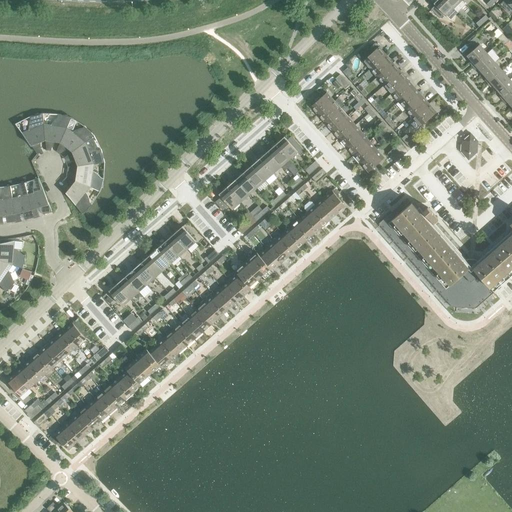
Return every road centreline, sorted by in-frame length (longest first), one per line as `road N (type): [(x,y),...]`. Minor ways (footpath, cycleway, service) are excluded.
road 1 (unclassified): [(67,279),(171,174)]
road 2 (residential): [(78,290),(188,194)]
road 3 (residential): [(188,194),(287,104)]
road 4 (unclassified): [(476,110),(392,12)]
road 5 (residential): [(371,201),(287,104)]
road 6 (unclassified): [(171,174),(263,85)]
road 7 (residential): [(465,121),(382,27)]
road 8 (residential): [(371,201),(465,121)]
road 9 (unclassified): [(263,85),(349,0)]
